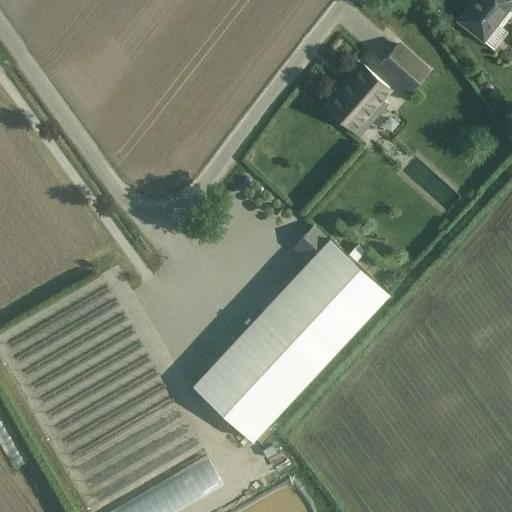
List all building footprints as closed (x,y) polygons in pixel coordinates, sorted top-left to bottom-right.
[(511,0),(474,0),(458,21),(484,41),(511,7),(511,8),(511,0)] [(399,44),(397,46),(381,64),(409,90),(427,70),(399,44)] [(382,98),(390,88),(363,63),(349,78),(352,80),(328,106),(354,129),(367,115),(373,120),(388,103),(382,98)] [(253,439),(389,292),(330,237),(329,239),(314,226),(298,243),(312,256),(194,385),(253,439)] [(60,350),(31,332),(19,350),(44,366),(38,375),(50,383),(57,371),(49,366),(60,350)] [(67,415),(115,511),(199,511),(238,493),(176,370),(140,388),(153,415),(138,422),(145,434),(153,430),(157,439),(122,456),(111,436),(102,440),(84,406),(67,415)] [(291,484),(304,480),(298,458),(285,461),(291,484)]
